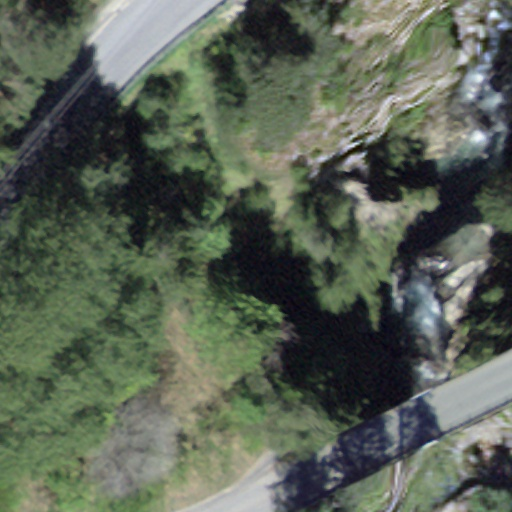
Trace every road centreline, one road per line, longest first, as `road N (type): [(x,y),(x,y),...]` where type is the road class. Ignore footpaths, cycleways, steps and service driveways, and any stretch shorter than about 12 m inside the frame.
road 1 (unclassified): [(511,378),(235,511)]
road 2 (tertiary): [(0,213),(118,57),(179,0)]
